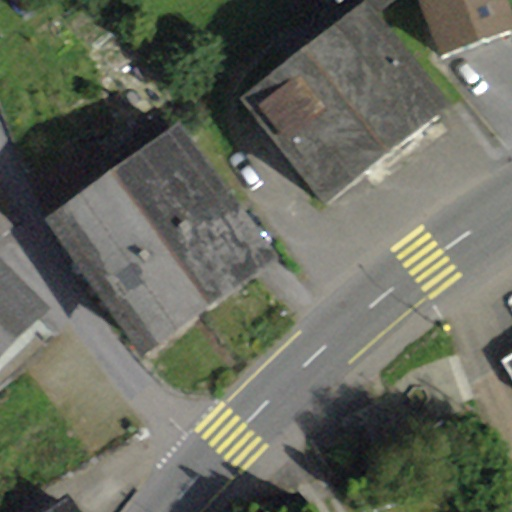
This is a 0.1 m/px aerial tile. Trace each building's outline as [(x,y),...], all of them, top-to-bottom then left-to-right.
[(334,0),(342,10),(358,30),(365,24),(396,0),(334,0)] [(420,0),(442,57),(511,34),(497,0),(420,0)] [(253,110),(326,205),(439,119),(365,24),(358,30),(342,10),(303,41),(318,60),(298,75),(253,110)] [(298,75),(318,60),(303,41),(283,56),(298,75)] [(116,186),(198,303),(258,261),(164,121),(111,159),(126,180),(116,186)] [(55,229),(139,346),(198,303),(116,186),(55,229)] [(0,349),(37,314),(0,276),(0,239),(6,233),(0,226),(0,349)] [(511,358),(503,365),(511,379),(511,358)] [(348,425),(358,449),(390,437),(380,412),(348,425)]
